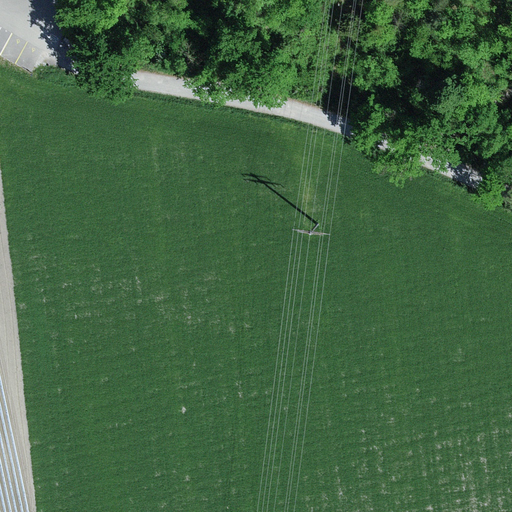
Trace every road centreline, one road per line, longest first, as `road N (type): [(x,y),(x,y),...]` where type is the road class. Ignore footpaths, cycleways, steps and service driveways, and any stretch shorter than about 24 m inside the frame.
road 1 (track): [(202,89),(308,113),(511,190)]
road 2 (residential): [(35,30),(72,57),(202,89)]
